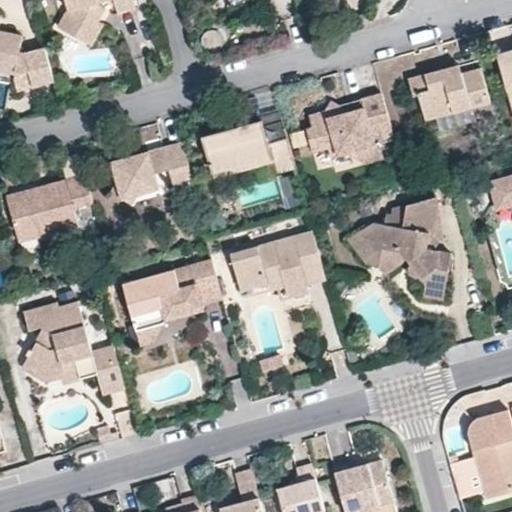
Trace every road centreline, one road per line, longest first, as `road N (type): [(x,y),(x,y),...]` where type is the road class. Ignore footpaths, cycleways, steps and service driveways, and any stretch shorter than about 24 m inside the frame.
road 1 (residential): [(0,503),(404,391)]
road 2 (residential): [(437,23),(196,95)]
road 3 (residential): [(196,95),(0,143)]
road 4 (residential): [(441,511),(404,391)]
